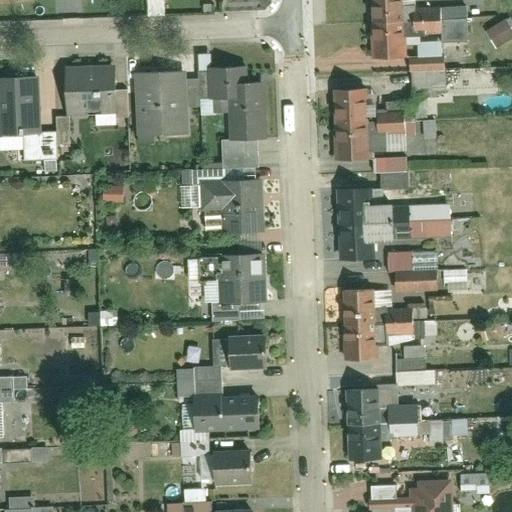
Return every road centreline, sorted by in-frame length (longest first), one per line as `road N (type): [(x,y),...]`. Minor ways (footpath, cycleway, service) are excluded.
road 1 (residential): [(288,25),(307,511)]
road 2 (residential): [(288,25),(0,37)]
